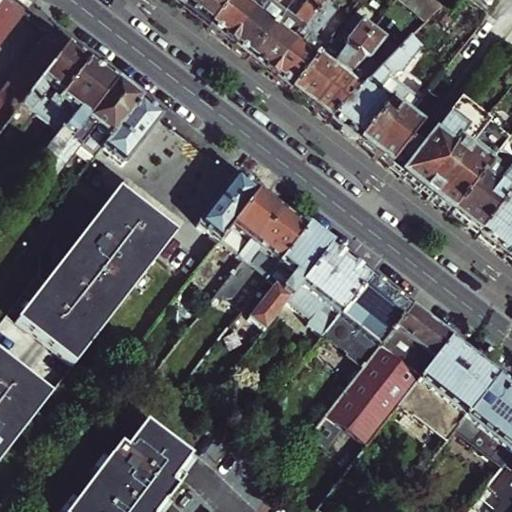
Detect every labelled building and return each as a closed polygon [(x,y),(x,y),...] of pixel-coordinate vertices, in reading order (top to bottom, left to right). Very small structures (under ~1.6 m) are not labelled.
[(0,0),(0,40),(21,13),(4,0),(0,0)] [(168,0),(181,9),(188,0),(168,0)] [(205,28),(226,0),(188,0),(181,9),(205,28)] [(226,0),(205,28),(227,45),(261,0),(226,0)] [(261,0),(227,45),(246,60),(283,12),(274,5),(277,0),(261,0)] [(246,60),(267,76),(326,0),(307,0),(293,19),(283,12),(246,60)] [(326,0),(267,76),(289,93),(326,45),(316,37),(335,14),(330,10),(337,0),(326,0)] [(386,168),(401,149),(437,104),(425,94),(485,18),(465,3),(453,19),(355,144),(386,168)] [(379,72),(327,122),(355,144),(453,19),(434,6),(379,72)] [(340,55),(326,45),(289,93),(308,107),(331,78),(335,81),(373,31),(382,20),(370,11),(344,44),(345,49),(340,55)] [(0,131),(65,47),(45,31),(0,89),(0,131)] [(331,78),(308,107),(327,122),(379,72),(368,63),(385,41),(373,31),(335,81),(331,78)] [(112,83),(65,47),(0,131),(0,133),(12,143),(32,117),(55,135),(52,139),(48,136),(32,158),(46,169),(112,83)] [(137,102),(112,83),(46,169),(38,179),(48,187),(76,151),(91,162),(98,153),(137,102)] [(159,119),(137,102),(98,153),(119,169),(122,169),(159,119)] [(386,168),(448,217),(493,159),(464,135),(465,133),(445,117),(413,158),(401,149),(386,168)] [(448,217),(475,237),(511,189),(511,134),(502,147),(493,159),(448,217)] [(195,228),(216,244),(256,193),(233,176),(195,228)] [(511,189),(475,237),(502,258),(511,245),(511,189)] [(114,192),(12,323),(70,368),(172,237),(114,192)] [(280,212),(256,193),(216,244),(228,253),(198,291),(211,301),(212,300),(280,212)] [(263,282),(304,230),(280,212),(212,300),(217,303),(220,299),(224,302),(231,302),(253,274),(263,282)] [(283,305),(327,248),(304,230),(263,282),(271,288),(245,322),(261,334),(283,305)] [(511,245),(502,258),(511,266),(511,245)] [(367,279),(327,248),(283,305),(306,323),(304,327),(320,340),(321,338),(367,279)] [(408,311),(367,279),(321,338),(346,357),(344,359),(361,372),(379,349),(408,311)] [(418,380),(448,342),(408,311),(379,349),(418,380)] [(448,342),(418,380),(396,409),(409,418),(411,416),(446,444),(451,436),(496,379),(448,342)] [(396,409),(418,380),(379,349),(361,372),(308,437),(328,453),(344,433),(365,449),(396,409)] [(0,358),(0,458),(49,396),(0,358)] [(511,391),(496,379),(451,436),(498,473),(511,455),(511,391)] [(121,455),(114,450),(67,511),(156,511),(162,505),(157,501),(185,463),(140,429),(121,455)] [(511,511),(511,473),(495,495),(486,488),(470,509),(473,511),(511,511)] [(190,511),(189,511),(215,511),(215,497),(199,498),(200,511),(190,511)]
